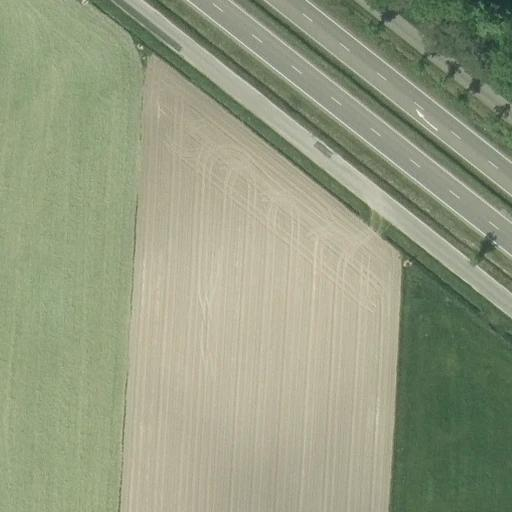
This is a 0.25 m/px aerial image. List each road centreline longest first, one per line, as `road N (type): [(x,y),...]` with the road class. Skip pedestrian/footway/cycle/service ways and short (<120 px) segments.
road 1 (tertiary): [(511,308),(121,0)]
road 2 (primary): [(205,0),(511,241)]
road 3 (primary): [(511,178),(289,0)]
road 4 (unclassified): [(511,97),(390,0)]
